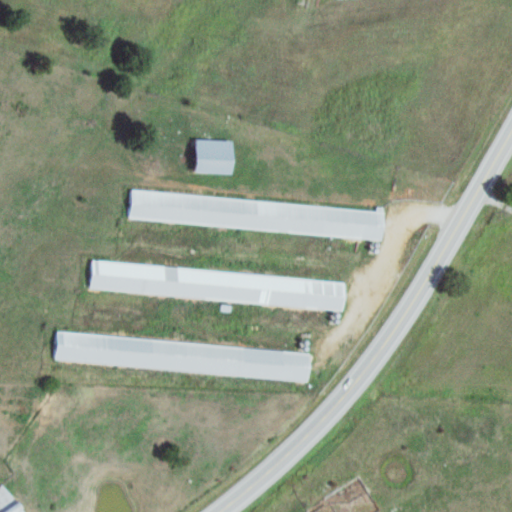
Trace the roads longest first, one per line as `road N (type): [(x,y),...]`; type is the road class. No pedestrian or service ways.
road 1 (primary): [(203,511),(301,430),(356,366),(511,108)]
road 2 (residential): [(451,213),(431,201),(402,214),(370,290),(318,350)]
